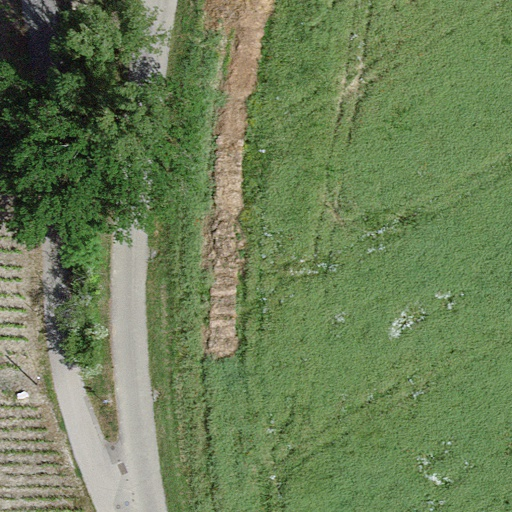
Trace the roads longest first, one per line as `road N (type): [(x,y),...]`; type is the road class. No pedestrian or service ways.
road 1 (track): [(136,511),(91,442),(68,365),(47,63),(34,0)]
road 2 (unclassified): [(161,0),(131,260),(150,511)]
